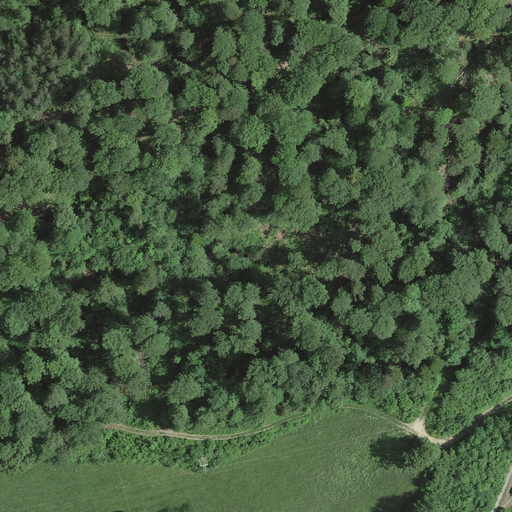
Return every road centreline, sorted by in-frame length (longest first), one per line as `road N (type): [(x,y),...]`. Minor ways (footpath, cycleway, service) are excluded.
road 1 (track): [(0,423),(228,437),(346,406),(431,441),(456,439),(511,397)]
road 2 (track): [(451,0),(361,19),(212,122),(0,218)]
